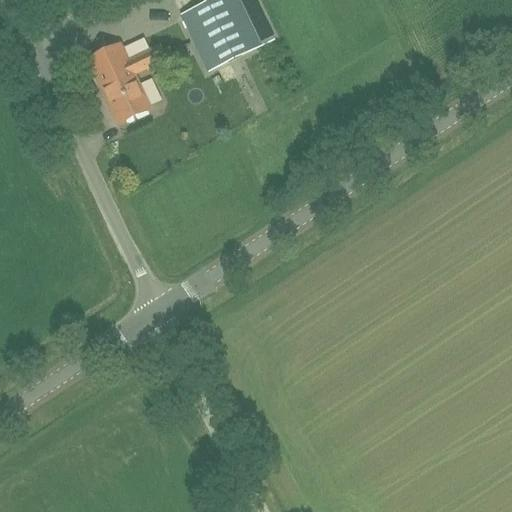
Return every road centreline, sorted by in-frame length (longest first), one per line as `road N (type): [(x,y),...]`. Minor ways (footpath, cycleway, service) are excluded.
road 1 (tertiary): [(159,307),(511,77)]
road 2 (unclassified): [(159,307),(12,0)]
road 3 (unclassified): [(261,511),(150,314)]
road 4 (tertiary): [(0,414),(150,314)]
